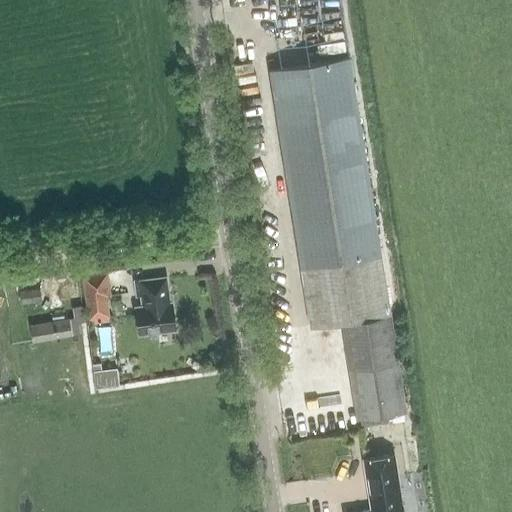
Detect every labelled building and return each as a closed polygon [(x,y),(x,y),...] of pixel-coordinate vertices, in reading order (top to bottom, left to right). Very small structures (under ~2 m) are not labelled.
[(380,254),(338,0),(267,0),(279,67),(268,69),(310,326),(341,321),(356,419),(405,412),(380,254)] [(107,294),(103,269),(80,272),(87,322),(107,319),(103,295),(107,294)] [(170,301),(169,301),(165,277),(134,281),(136,295),(140,295),(142,305),(135,306),(138,333),(174,328),(170,301)] [(40,289),(22,291),(23,303),(41,301),(40,289)] [(78,325),(84,324),(82,306),(72,307),(73,318),(29,324),(32,340),(80,333),(78,325)] [(402,511),(393,454),(363,459),(371,510),(355,511),(402,511)]
